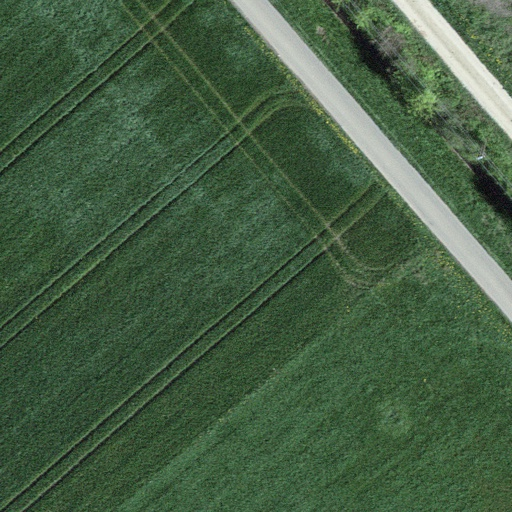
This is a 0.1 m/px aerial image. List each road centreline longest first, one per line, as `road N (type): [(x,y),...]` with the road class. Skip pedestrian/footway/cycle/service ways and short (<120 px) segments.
road 1 (track): [(228,0),(511,323)]
road 2 (track): [(398,0),(511,132)]
